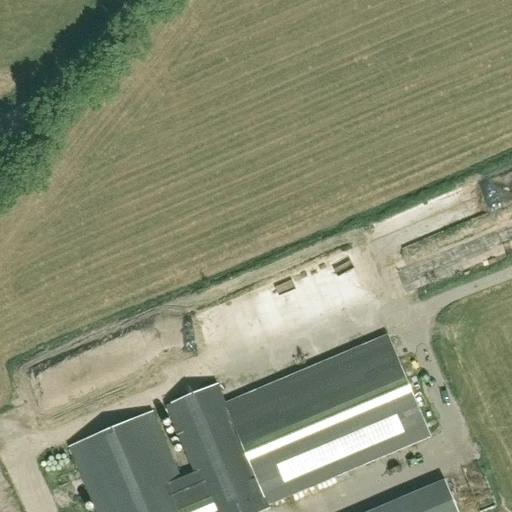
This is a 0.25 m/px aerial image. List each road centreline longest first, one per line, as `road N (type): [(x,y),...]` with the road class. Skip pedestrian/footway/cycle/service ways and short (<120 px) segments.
road 1 (unknown): [(0,431),(61,437),(333,334),(397,320),(412,327),(455,443),(300,511)]
road 2 (unclassified): [(0,128),(53,99),(143,0)]
